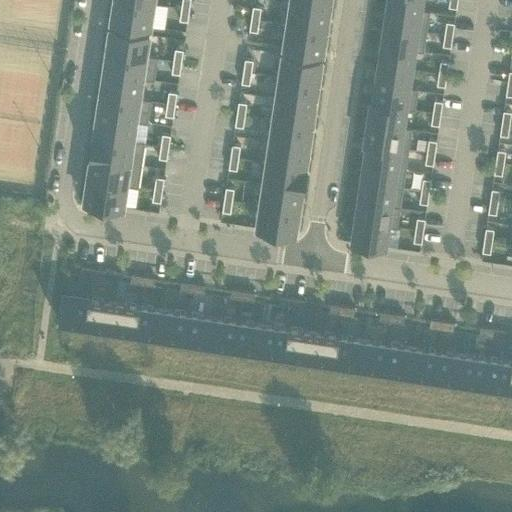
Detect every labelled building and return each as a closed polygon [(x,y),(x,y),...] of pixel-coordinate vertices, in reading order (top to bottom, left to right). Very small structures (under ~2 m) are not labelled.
[(121,0),(113,0),(110,20),(150,26),(164,28),(167,7),(153,5),(121,0)] [(182,0),(181,7),(189,9),(190,0),(182,0)] [(289,0),(289,3),(329,9),(330,0),(289,0)] [(387,0),(387,6),(420,11),(421,0),(387,0)] [(286,24),(326,30),(329,9),(289,3),(286,24)] [(252,6),(251,18),(259,19),(261,7),(258,7),(253,6),(252,6)] [(420,11),(387,6),(384,25),(426,32),(429,12),(420,11)] [(187,21),(189,9),(181,7),(179,19),(187,21)] [(251,18),(249,30),(257,31),(259,19),(251,18)] [(446,22),(444,34),(446,34),(452,35),(454,23),(446,22)] [(323,51),(326,30),(286,24),(283,46),(323,52),(323,51)] [(423,51),(426,32),(384,25),(381,44),(423,51)] [(146,55),(149,34),(109,28),(106,49),(146,55)] [(446,34),(444,34),(442,46),(450,47),(452,37),(452,35),(446,34)] [(378,64),(411,69),(413,52),(423,53),(423,51),(381,44),(378,64)] [(142,79),(143,79),(154,81),(157,57),(146,55),(106,49),(106,51),(102,72),(102,73),(142,79)] [(181,62),(183,50),(175,49),(173,61),(181,62)] [(279,76),(318,82),(322,60),(282,54),(279,76)] [(244,59),(243,71),(251,72),(253,60),(244,59)] [(173,61),(171,72),(179,74),(179,73),(181,62),(173,61)] [(440,61),(438,73),(440,73),(446,74),(448,62),(440,61)] [(411,69),(378,64),(375,83),(408,88),(410,70),(411,69)] [(243,71),(241,83),(249,84),(251,72),(243,71)] [(139,98),(142,79),(102,73),(99,92),(139,98)] [(440,73),(438,73),(436,85),(444,86),(446,76),(446,74),(440,73)] [(315,103),(318,82),(279,76),(275,97),(315,103)] [(372,102),(414,109),(417,90),(408,89),(408,88),(375,83),(372,102)] [(175,104),(176,92),(168,91),(167,103),(175,104)] [(136,122),(137,122),(148,123),(151,100),(140,98),(139,98),(99,92),(99,93),(96,115),(96,116),(136,122)] [(272,119),(312,125),(315,103),(275,97),(272,119)] [(434,100),(432,112),(434,112),(440,113),(442,101),(434,100)] [(238,102),(236,114),(244,115),(246,103),(238,102)] [(414,112),(414,109),(372,102),(370,102),(367,122),(402,128),(404,110),(414,112)] [(167,103),(165,115),(173,116),(175,104),(167,103)] [(503,110),(501,122),(502,123),(508,123),(509,124),(511,112),(503,110)] [(432,112),(430,124),(439,125),(440,113),(434,112),(432,112)] [(236,114),(235,126),(242,127),(243,127),(244,115),(236,114)] [(133,141),(136,122),(96,116),(93,135),(133,141)] [(309,146),(312,125),(272,119),(269,140),(309,146)] [(408,150),(411,129),(402,128),(367,122),(363,143),(366,143),(408,150)] [(501,122),(499,134),(507,136),(509,124),(508,123),(502,123),(501,122)] [(160,146),(168,147),(170,135),(162,134),(160,146)] [(141,165),(145,142),(134,141),(133,141),(93,135),(93,136),(90,157),(130,163),(141,165)] [(428,139),(426,151),(429,152),(435,152),(436,140),(428,139)] [(266,162),(305,168),(309,146),(269,140),(266,162)] [(408,150),(366,143),(363,163),(364,163),(405,169),(408,150)] [(232,144),(230,156),(238,157),(238,158),(240,146),(232,144)] [(160,146),(158,158),(166,159),(168,147),(160,146)] [(497,149),(495,161),(496,162),(502,162),(503,163),(505,151),(497,149)] [(426,151),(425,163),(433,164),(435,152),(429,152),(426,151)] [(230,156),(228,168),(236,169),(236,170),(238,158),(238,157),(230,156)] [(90,157),(87,179),(86,180),(126,186),(127,186),(138,187),(141,165),(130,163),(90,157)] [(502,162),(496,162),(495,161),(494,173),(502,175),(503,163),(502,162)] [(262,184),(302,190),(305,168),(266,162),(262,184)] [(363,163),(360,182),(402,189),(405,169),(364,163),(363,163)] [(162,190),(164,178),(156,177),(154,189),(162,190)] [(422,178),(421,190),(423,191),(429,191),(431,179),(422,178)] [(86,180),(83,201),(121,207),(123,207),(126,186),(86,180)] [(360,182),(357,202),(358,202),(399,208),(402,189),(360,182)] [(259,205),(299,211),(302,190),(262,184),(259,205)] [(225,187),(224,199),(231,200),(232,200),(234,188),(225,187)] [(154,189),(152,201),(160,202),(162,190),(154,189)] [(491,189),(489,201),(490,201),(496,202),(498,202),(499,190),(491,189)] [(429,191),(423,191),(421,190),(419,202),(427,204),(429,193),(429,191)] [(224,199),(222,211),(230,212),(232,200),(231,200),(224,199)] [(490,201),(489,201),(488,213),(496,214),(498,202),(496,202),(490,201)] [(396,228),(399,208),(357,202),(354,221),(387,226),(396,228)] [(299,211),(259,205),(256,227),(296,233),(299,211)] [(417,218),(415,230),(416,230),(423,231),(425,219),(417,218)] [(354,221),(351,241),(384,246),(387,226),(354,221)] [(485,228),(484,240),(491,241),(492,241),(493,229),(485,228)] [(415,230),(413,242),(421,243),(423,231),(416,230),(415,230)] [(492,241),(491,241),(484,240),(482,252),(490,253),(492,241)] [(92,276),(93,268),(81,266),(80,274),(92,276)] [(104,278),(105,270),(93,268),(92,276),(104,278)] [(142,284),(143,276),(131,274),(130,282),(142,284)] [(143,276),(142,284),(154,285),(155,277),(143,276)] [(192,291),(193,283),(181,281),(180,289),(192,291)] [(205,285),(193,283),(192,291),(203,293),(205,285)] [(241,299),(243,291),(231,289),(229,297),(241,299)] [(254,292),(243,291),(241,299),(253,300),(254,292)] [(88,297),(63,294),(58,322),(83,326),(88,297)] [(291,306),(292,298),(281,296),(279,304),(291,306)] [(108,329),(113,301),(88,297),(83,326),(108,329)] [(304,300),(292,298),(291,306),(303,308),(304,300)] [(113,301),(108,329),(133,333),(138,305),(113,301)] [(341,311),(342,306),(330,304),(329,312),(341,313),(341,311)] [(138,305),(133,333),(158,337),(163,309),(138,305)] [(342,306),(341,311),(341,313),(353,315),(354,307),(342,306)] [(163,309),(158,337),(183,341),(188,312),(163,309)] [(391,321),(392,313),(380,311),(379,319),(391,321)] [(188,312),(183,341),(209,344),(213,316),(188,312)] [(404,315),(392,313),(391,321),(403,323),(404,315)] [(213,316),(209,344),(234,348),(238,320),(213,316)] [(429,327),(441,328),(442,320),(430,319),(429,327)] [(238,320),(234,348),(259,352),(263,324),(238,320)] [(453,330),(454,322),(442,320),(441,328),(453,330)] [(263,324),(259,352),(284,356),(288,327),(263,324)] [(479,334),(491,336),(492,328),(480,326),(479,334)] [(288,327),(284,356),(309,359),(313,331),(288,327)] [(502,338),(504,330),(492,328),(491,336),(502,338)] [(313,331),(309,359),(334,363),(338,335),(313,331)] [(338,335),(334,363),(359,367),(363,339),(338,335)] [(363,339),(359,367),(384,371),(388,342),(363,339)] [(388,342),(384,371),(409,374),(413,346),(388,342)] [(413,346),(409,374),(434,378),(438,350),(413,346)] [(438,350),(434,378),(459,382),(463,354),(438,350)] [(463,354),(459,382),(484,386),(488,358),(463,354)] [(511,361),(488,358),(484,386),(509,389),(511,367),(511,361)]
